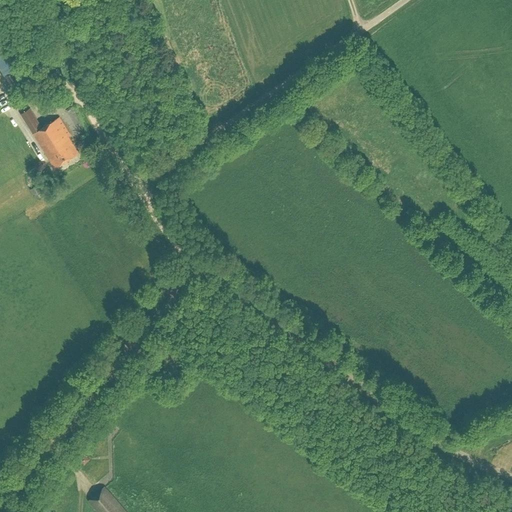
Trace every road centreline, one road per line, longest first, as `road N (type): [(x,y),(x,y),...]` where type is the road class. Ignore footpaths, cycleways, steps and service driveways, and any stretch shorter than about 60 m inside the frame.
road 1 (unclassified): [(511,476),(427,435),(196,260),(136,186)]
road 2 (unclassified): [(136,186),(402,0)]
road 3 (track): [(0,508),(139,333)]
road 4 (unclassified): [(136,186),(98,130),(66,47)]
